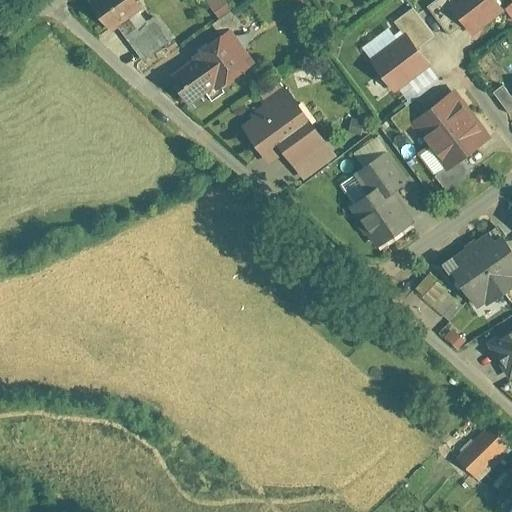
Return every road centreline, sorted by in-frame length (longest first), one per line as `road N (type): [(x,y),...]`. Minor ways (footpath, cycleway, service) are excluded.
road 1 (residential): [(54,0),(378,291)]
road 2 (residential): [(378,291),(511,412)]
road 3 (residential): [(511,186),(378,291)]
